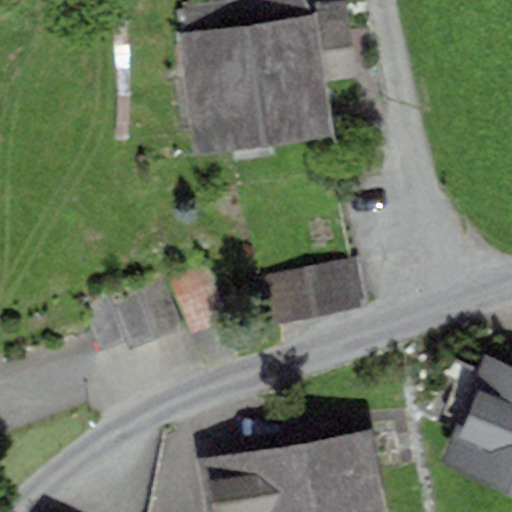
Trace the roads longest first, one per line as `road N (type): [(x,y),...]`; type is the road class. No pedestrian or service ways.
road 1 (residential): [(511,281),(262,365),(175,403),(60,471),(24,511)]
road 2 (track): [(439,301),(379,0)]
